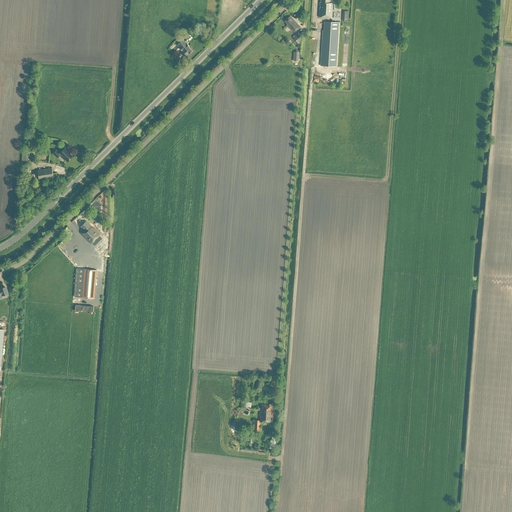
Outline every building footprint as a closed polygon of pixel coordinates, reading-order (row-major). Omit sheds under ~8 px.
[(332,18),(333,3),(330,3),(330,0),(320,0),(321,2),(320,2),(319,17),(332,18)] [(285,21),(289,25),(288,26),(294,33),(300,27),(290,16),(285,21)] [(339,22),(332,22),(327,21),(323,21),(321,66),(336,67),(339,22)] [(184,31),(181,34),(187,39),(190,37),(184,31)] [(302,38),(301,36),(298,34),(294,38),(299,43),(302,40),(302,38)] [(183,51),(181,53),(185,57),(189,53),(189,54),(192,51),(188,47),(189,46),(183,40),(177,45),(183,51)] [(314,93),(313,95),(313,97),(313,99),(314,101),(316,102),(318,103),(320,103),(322,103),(324,102),(325,101),(326,99),(326,97),(326,95),(325,93),(324,91),(322,90),(320,90),(318,90),(316,91),(314,93)] [(67,162),(73,156),(68,151),(69,151),(65,148),(59,153),(56,150),(53,153),(57,158),(60,155),(64,159),(67,162)] [(22,164),(30,165),(30,161),(28,161),(29,151),(22,151),(22,164)] [(53,173),(52,168),(38,170),(39,180),(57,177),(57,173),(53,173)] [(86,221),(81,226),(85,230),(81,233),(91,244),(100,235),(86,221)] [(85,269),(82,297),(94,298),(97,270),(85,269)] [(260,410),(260,420),(255,420),(255,430),(259,430),(260,421),(271,422),(273,406),(272,406),(272,404),(268,403),(268,405),(262,404),(261,408),(259,408),(255,407),(255,410),(260,410)]
